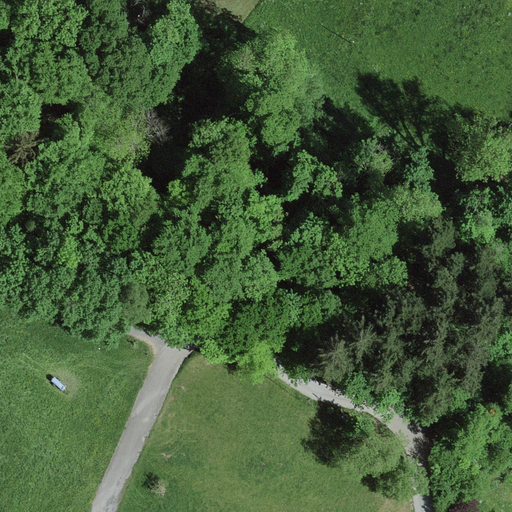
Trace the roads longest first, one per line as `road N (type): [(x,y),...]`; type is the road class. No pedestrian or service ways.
road 1 (track): [(0,291),(173,346),(100,511)]
road 2 (residential): [(426,511),(417,450),(407,426),(385,410),(330,395),(262,351),(214,336),(173,346)]
